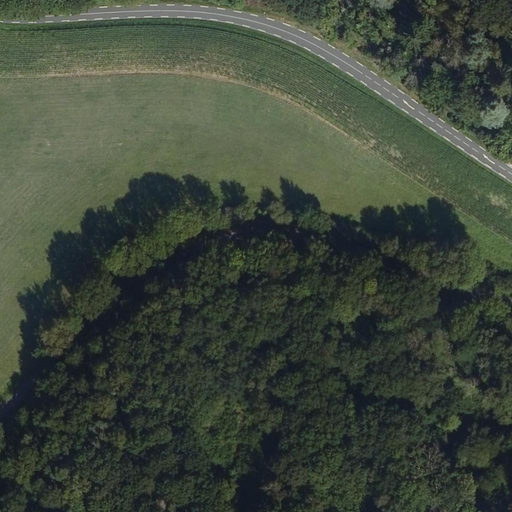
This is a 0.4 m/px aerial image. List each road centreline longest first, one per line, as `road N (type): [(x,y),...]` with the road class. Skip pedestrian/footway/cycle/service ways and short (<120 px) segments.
road 1 (unclassified): [(511,299),(337,251),(272,243),(221,250),(165,276),(110,321),(0,437)]
road 2 (tertiary): [(0,16),(203,12),(262,24),(309,45),(511,178)]
